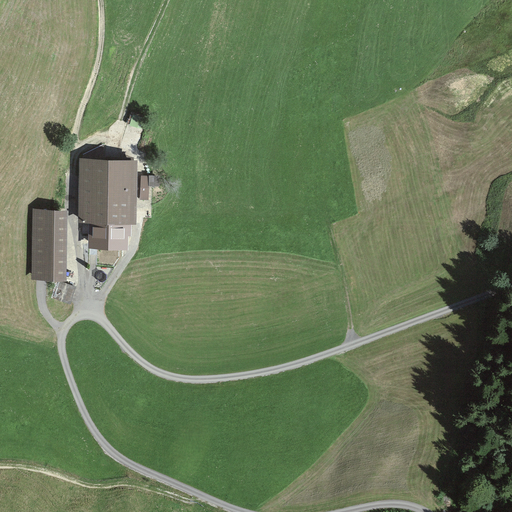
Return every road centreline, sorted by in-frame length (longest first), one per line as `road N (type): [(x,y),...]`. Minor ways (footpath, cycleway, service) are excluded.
road 1 (track): [(84,313),(156,371),(207,379),(290,365),(511,283)]
road 2 (track): [(99,0),(100,36),(74,123),(70,193),(84,313)]
road 3 (track): [(243,511),(137,467),(96,434),(61,347),(64,328),(84,313)]
road 4 (track): [(0,464),(87,485),(128,483),(187,501),(205,497)]
road 5 (track): [(73,144),(110,131),(162,0)]
